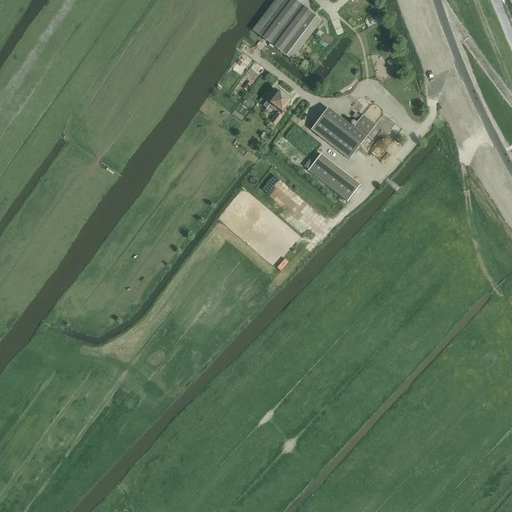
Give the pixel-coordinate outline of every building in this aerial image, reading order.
[(275,0),(253,31),(292,60),(321,20),(294,0),(275,0)] [(330,36),(329,37),(325,34),(321,39),(329,46),(334,39),(330,36)] [(352,50),(349,54),(355,59),(359,54),(352,50)] [(378,77),(404,107),(419,94),(393,64),(378,77)] [(291,101),(274,89),(266,100),(267,102),(263,107),(267,109),(266,110),(266,111),(270,106),(276,111),(277,109),(282,113),(291,101)] [(344,154),(342,158),(348,162),(367,137),(373,129),(376,126),(363,116),(353,129),(328,109),(312,130),(344,154)] [(283,117),(277,113),(270,122),(276,126),(283,117)] [(386,125),(370,143),(381,152),(396,134),(386,125)] [(378,132),(373,129),(367,137),(372,141),(378,132)] [(314,162),(319,156),(315,153),(310,159),(314,162)] [(310,160),(304,167),(308,171),(314,163),(310,160)] [(264,183),(291,207),(300,215),(312,201),(276,169),(264,183)]
